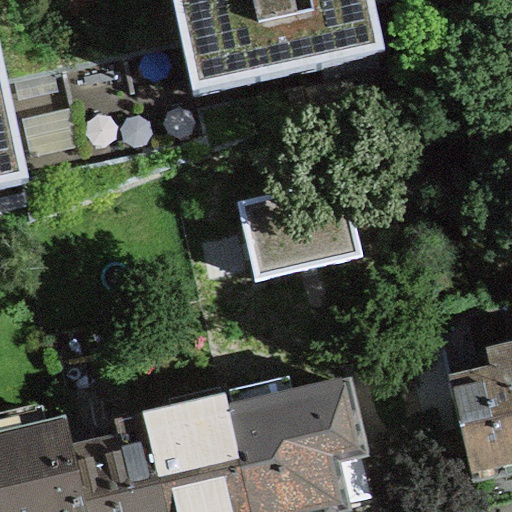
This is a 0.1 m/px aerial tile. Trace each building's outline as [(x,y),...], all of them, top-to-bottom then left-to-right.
[(0,0),(0,52),(7,84),(182,46),(171,0),(0,0)] [(171,0),(182,46),(193,98),(385,56),(374,5),(372,0),(171,0)] [(27,178),(7,84),(0,52),(0,190),(22,186),(28,184),(27,178)] [(388,82),(384,67),(301,85),(308,115),(383,86),(388,84),(388,82)] [(455,397),(451,382),(442,341),(441,342),(406,350),(387,380),(349,389),(348,384),(228,412),(226,412),(248,511),(327,511),(346,508),(345,507),(341,487),(368,480),(362,454),(364,454),(356,420),(453,398),(455,397)] [(451,382),(455,397),(474,479),(498,474),(498,475),(511,471),(511,348),(487,355),(491,372),(456,380),(453,381),(451,382)] [(248,511),(226,412),(220,387),(167,399),(170,412),(146,417),(146,418),(145,418),(166,511),(248,511)] [(73,451),(71,452),(84,511),(166,511),(145,418),(119,424),(122,440),(80,450),(73,451)] [(0,511),(84,511),(71,452),(63,420),(61,421),(45,424),(0,434),(0,511)]
